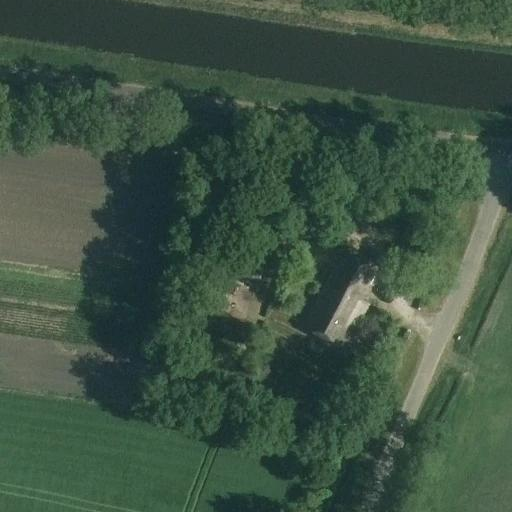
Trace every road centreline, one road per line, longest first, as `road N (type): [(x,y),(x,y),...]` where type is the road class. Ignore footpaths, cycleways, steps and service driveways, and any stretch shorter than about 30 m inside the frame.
road 1 (unclassified): [(503,152),(0,71)]
road 2 (unclassified): [(364,511),(495,198),(503,152)]
road 3 (tertiary): [(511,17),(385,0)]
